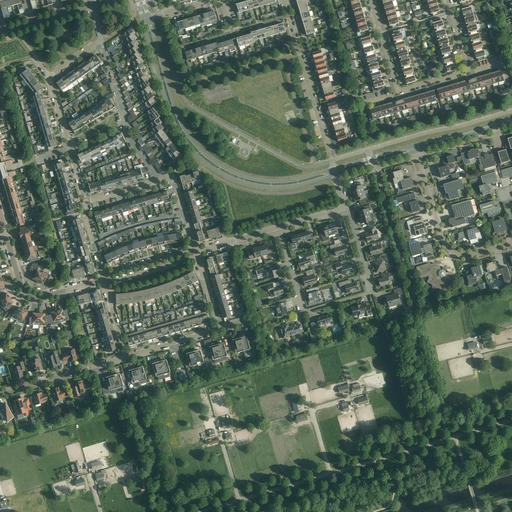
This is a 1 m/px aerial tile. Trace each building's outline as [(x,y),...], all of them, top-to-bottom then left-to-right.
[(0,5),(3,15),(7,14),(5,8),(11,6),(9,0),(0,2),(0,5)] [(9,0),(11,6),(17,4),(19,11),(23,9),(20,0),(9,0)] [(385,9),(394,7),(392,1),(383,4),(385,9)] [(439,11),(438,6),(430,8),(431,14),(432,14),(433,17),(439,15),(438,12),(439,11)] [(385,9),(386,15),(396,12),(394,7),(385,9)] [(475,12),(473,13),(471,7),(462,10),(463,16),(464,15),(464,18),(466,18),(472,16),(476,15),(475,12)] [(214,11),(209,13),(212,24),(217,22),(214,11)] [(386,15),(388,20),(397,18),(396,12),(386,15)] [(209,13),(203,14),(207,25),(212,24),(209,13)] [(203,14),(198,16),(201,24),(201,27),(207,25),(203,14)] [(468,27),(475,25),(474,22),(478,21),(476,15),(472,16),(466,18),(464,18),(466,24),(467,24),(468,27)] [(399,23),(397,18),(388,20),(390,26),(391,26),(392,29),(398,27),(397,24),(399,23)] [(442,27),(444,26),(442,21),(441,21),(440,18),(433,20),(434,23),(433,23),(432,20),(429,21),(430,26),(433,25),(435,29),(436,29),(436,28),(442,27)] [(470,32),(471,35),(477,34),(477,33),(476,31),(478,30),(476,24),(475,25),(468,27),(467,27),(469,33),(470,32)] [(361,32),(362,35),(368,34),(367,30),(368,30),(366,25),(358,27),(356,28),(357,33),(360,32),(360,33),(361,32)] [(437,38),(439,37),(445,35),(446,35),(445,29),(443,30),(442,27),(436,28),(436,29),(437,31),(435,32),(437,38)] [(125,40),(134,34),(136,32),(132,28),(123,34),(126,37),(124,39),(125,40)] [(394,41),(396,41),(395,40),(402,38),(402,39),(403,38),(402,35),(405,34),(403,29),(393,32),(394,35),(392,35),(394,41)] [(471,35),(469,36),(471,41),(473,41),(473,44),(480,42),(479,39),(480,39),(479,33),(477,33),(477,34),(471,35)] [(134,34),(125,40),(128,43),(126,45),(127,46),(136,39),(137,38),(134,34)] [(440,46),(441,46),(447,44),(449,44),(447,38),(446,38),(445,35),(439,37),(439,40),(438,40),(440,46)] [(363,45),(364,48),(365,48),(371,46),(370,43),(372,42),(370,37),(361,39),(362,45),(363,45)] [(398,49),(404,47),(409,46),(406,37),(403,38),(402,39),(402,38),(395,40),(396,41),(396,43),(395,44),(397,50),(398,49)] [(128,50),(129,52),(137,45),(139,44),(136,39),(127,46),(129,49),(128,50)] [(232,40),(227,41),(230,52),(235,51),(232,40)] [(227,41),(222,43),(224,51),(225,54),(230,52),(227,41)] [(475,50),(476,52),(476,53),(482,51),(481,48),(483,47),(481,42),(480,42),(473,44),(472,44),(474,50),(475,50)] [(441,46),(442,49),(440,49),(442,55),(444,54),(450,52),(450,53),(451,52),(450,46),(448,47),(447,44),(441,46)] [(141,50),(137,45),(129,52),(131,55),(129,56),(130,58),(139,51),(141,50)] [(367,55),(367,56),(374,55),(374,54),(373,52),(374,51),(372,45),(371,46),(365,48),(364,48),(363,48),(360,49),(363,57),(367,55)] [(399,58),(401,58),(407,56),(408,56),(408,55),(407,50),(405,50),(404,47),(398,49),(399,52),(397,52),(399,58)] [(323,56),(321,49),(314,51),(314,52),(311,53),(312,55),(313,55),(314,58),(313,58),(313,59),(323,56)] [(476,53),(476,52),(474,53),(476,59),(478,58),(479,61),(485,60),(484,56),(485,56),(484,50),(482,51),(476,53)] [(132,64),(141,57),(142,56),(139,51),(130,58),(129,59),(132,64)] [(193,59),(190,51),(185,52),(186,55),(187,59),(187,61),(190,60),(191,63),(193,62),(193,59)] [(443,64),(445,64),(446,63),(452,61),(454,61),(452,55),(451,52),(450,53),(450,52),(444,54),(442,55),(443,58),(441,58),(443,64)] [(91,58),(97,67),(100,64),(101,66),(104,64),(101,54),(101,55),(98,57),(96,55),(94,57),(94,56),(91,58)] [(369,62),(370,65),(376,63),(375,60),(377,60),(375,54),(374,54),(374,55),(367,56),(366,57),(368,62),(369,62)] [(401,58),(401,61),(400,61),(402,67),(403,66),(409,64),(409,65),(414,63),(411,55),(408,55),(408,56),(407,56),(401,58)] [(314,64),(324,61),(323,56),(313,59),(314,59),(315,62),(314,62),(314,64)] [(133,68),(134,69),(142,63),(144,62),(141,57),(132,64),(135,67),(133,68)] [(97,67),(91,58),(88,60),(88,61),(86,62),(92,70),(97,67)] [(446,63),(447,66),(446,66),(447,72),(456,69),(455,64),(453,64),(452,61),(446,63)] [(86,62),(84,64),(84,63),(81,65),(87,73),(92,70),(86,62)] [(146,67),(142,63),(134,69),(136,73),(135,74),(136,75),(144,69),(146,67)] [(378,63),(376,63),(370,65),(368,65),(368,66),(366,66),(367,70),(370,71),(372,71),(372,73),(372,74),(379,72),(378,69),(379,68),(378,63)] [(404,75),(406,75),(412,73),(413,73),(412,67),(410,67),(409,65),(409,64),(403,66),(404,69),(403,70),(404,75)] [(77,69),(82,77),(87,73),(81,65),(78,67),(79,68),(77,69)] [(317,74),(327,71),(326,66),(316,69),(317,69),(318,72),(317,73),(317,74)] [(17,73),(23,80),(31,74),(29,71),(27,69),(24,72),(22,69),(17,73)] [(71,72),(77,80),(82,77),(77,69),(74,71),(74,70),(71,72)] [(136,80),(137,81),(146,75),(148,73),(145,70),(144,69),(136,75),(138,78),(136,80)] [(373,83),(375,82),(381,80),(380,77),(382,77),(380,71),(379,72),(372,74),(372,73),(368,75),(371,84),(373,83)] [(495,73),(498,83),(504,81),(504,80),(507,79),(504,71),(499,71),(499,73),(495,73)] [(69,75),(67,76),(72,84),(74,86),(79,83),(77,80),(71,72),(69,74),(69,75)] [(413,73),(412,73),(406,75),(407,78),(405,78),(407,84),(416,81),(417,81),(417,80),(416,76),(415,76),(414,76),(413,73)] [(498,83),(495,73),(493,73),(493,74),(489,75),(492,84),(498,83)] [(27,85),(34,79),(33,77),(33,76),(31,74),(23,80),(27,85)] [(149,79),(146,75),(137,81),(140,84),(138,86),(139,87),(148,80),(149,79)] [(492,84),(489,75),(487,75),(487,76),(484,76),(486,86),(492,84)] [(64,77),(62,79),(67,87),(72,84),(67,76),(65,77),(64,77)] [(320,85),(330,82),(329,77),(329,76),(319,79),(320,79),(321,83),(320,83),(320,85)] [(486,86),(484,76),(481,76),(481,78),(478,78),(481,88),(486,86)] [(481,88),(478,78),(476,78),(476,79),(472,80),(475,90),(481,88)] [(36,80),(36,81),(34,79),(27,85),(31,89),(38,83),(36,80)] [(59,81),(57,83),(62,91),(67,87),(62,79),(59,81)] [(140,91),(141,93),(149,86),(151,85),(148,80),(139,87),(141,90),(140,91)] [(375,82),(373,83),(371,84),(373,92),(384,89),(383,86),(384,86),(383,80),(381,80),(375,82)] [(466,81),(469,91),(475,90),(472,80),(469,81),(468,80),(466,81)] [(466,81),(463,83),(463,82),(461,83),(463,93),(464,95),(470,94),(469,91),(466,81)] [(34,94),(35,96),(42,94),(41,89),(42,88),(40,86),(41,86),(38,83),(31,89),(34,94)] [(463,93),(461,83),(457,85),(457,84),(455,85),(458,95),(463,93)] [(451,85),(449,86),(452,96),(458,95),(455,85),(452,86),(451,85)] [(141,97),(142,99),(151,92),(153,91),(149,86),(141,93),(143,96),(141,97)] [(452,96),(449,86),(446,88),(445,87),(443,88),(446,98),(452,96)] [(322,90),(323,90),(324,93),(323,93),(323,95),(333,92),(332,87),(322,90)] [(446,98),(443,88),(440,90),(440,89),(437,89),(440,100),(446,98)] [(42,92),(45,103),(50,101),(47,90),(42,92)] [(428,93),(431,103),(437,101),(434,90),(431,91),(431,92),(428,93)] [(336,91),(333,92),(323,95),(324,97),(325,97),(326,100),(325,100),(335,97),(334,95),(337,94),(336,91)] [(141,100),(144,105),(153,98),(155,97),(151,92),(142,99),(143,99),(141,100)] [(422,94),(425,104),(431,103),(428,93),(425,93),(426,94),(422,94)] [(43,100),(43,97),(42,94),(35,96),(32,96),(34,102),(43,100)] [(416,96),(419,106),(425,104),(422,94),(420,95),(420,96),(416,96)] [(411,98),(413,108),(419,106),(416,96),(414,96),(414,98),(411,98)] [(113,97),(105,102),(110,110),(113,109),(113,108),(116,107),(113,103),(115,102),(113,97)] [(156,103),(154,99),(153,98),(144,105),(147,108),(145,109),(146,111),(156,103)] [(405,99),(408,109),(413,108),(411,98),(408,98),(408,99),(405,99)] [(403,101),(399,101),(402,111),(408,109),(405,99),(402,100),(403,101)] [(34,102),(36,108),(45,105),(44,102),(43,100),(34,102)] [(332,102),(332,103),(326,105),(327,107),(328,107),(329,110),(338,108),(341,107),(339,100),(332,102)] [(402,111),(399,101),(396,103),(395,102),(393,103),(396,113),(402,111)] [(108,112),(110,110),(105,102),(100,105),(105,113),(107,112),(108,112)] [(396,113),(393,103),(390,105),(389,103),(388,105),(390,114),(396,113)] [(47,111),(46,109),(46,108),(45,105),(36,108),(37,114),(47,111)] [(100,105),(95,108),(100,117),(103,115),(105,113),(100,105)] [(382,106),(385,116),(390,114),(388,105),(384,106),(384,105),(382,106)] [(159,111),(155,106),(147,113),(149,116),(147,117),(148,119),(157,112),(159,111)] [(376,108),(379,118),(385,116),(382,106),(379,108),(378,107),(376,108)] [(100,117),(95,108),(90,111),(95,119),(97,118),(100,117)] [(329,110),(330,114),(329,114),(329,116),(339,113),(342,112),(342,109),(339,110),(338,108),(329,110)] [(379,118),(376,108),(373,110),(372,108),(367,111),(367,112),(370,119),(373,118),(373,120),(379,118)] [(38,116),(39,120),(49,117),(48,113),(47,113),(47,111),(37,114),(35,114),(36,117),(38,116)] [(90,111),(85,114),(90,123),(93,121),(95,119),(90,111)] [(149,123),(150,125),(159,118),(160,117),(157,112),(148,119),(151,122),(149,123)] [(134,113),(127,117),(129,123),(137,117),(134,113)] [(90,123),(85,114),(80,117),(85,126),(87,124),(87,125),(90,123)] [(73,118),(75,121),(80,129),(83,127),(85,126),(80,117),(78,115),(73,118)] [(50,123),(49,120),(50,120),(49,117),(39,120),(41,125),(50,123)] [(159,118),(150,125),(152,128),(151,129),(152,130),(160,124),(162,123),(160,120),(160,119),(159,119),(159,118)] [(332,126),(342,123),(341,118),(332,121),(333,124),(332,124),(332,126)] [(77,131),(80,129),(75,121),(69,124),(74,132),(77,131)] [(41,125),(42,131),(52,128),(51,125),(50,123),(41,125)] [(150,132),(154,136),(162,130),(164,129),(160,124),(152,130),(150,132)] [(42,131),(44,137),(53,134),(54,134),(53,132),(52,128),(42,131)] [(335,135),(335,137),(339,135),(346,134),(344,128),(335,131),(336,134),(335,135)] [(155,142),(164,136),(166,134),(162,130),(154,136),(156,139),(154,141),(155,142)] [(121,134),(117,136),(121,144),(126,142),(122,133),(122,134),(121,133),(121,134)] [(54,134),(53,134),(44,137),(46,143),(55,140),(55,136),(54,136),(54,134)] [(166,134),(164,136),(155,142),(156,144),(158,142),(161,145),(169,139),(166,134)] [(346,134),(339,135),(335,137),(336,138),(337,138),(338,142),(344,140),(344,141),(350,139),(349,136),(346,136),(346,134)] [(112,138),(116,147),(121,144),(117,136),(112,138)] [(111,149),(116,147),(112,138),(111,138),(111,139),(107,141),(111,149)] [(161,150),(162,151),(173,143),(169,139),(161,145),(163,148),(161,150)] [(56,143),(55,140),(46,143),(48,151),(54,150),(53,147),(57,146),(56,143)] [(102,143),(106,152),(111,149),(107,141),(103,143),(102,143)] [(102,143),(97,146),(102,154),(106,152),(102,143)] [(165,151),(167,154),(176,148),(173,143),(162,151),(163,153),(165,151)] [(102,154),(97,146),(93,148),(93,147),(93,148),(97,156),(102,154)] [(92,148),(88,150),(92,159),(97,156),(93,148),(92,148)] [(176,148),(167,154),(170,158),(168,159),(169,160),(179,152),(176,148)] [(481,157),(479,152),(478,152),(477,148),(474,149),(470,150),(470,151),(468,151),(468,154),(467,154),(468,157),(465,158),(467,164),(470,164),(469,159),(472,158),(472,159),(478,157),(478,159),(481,159),(481,157)] [(498,152),(501,164),(509,161),(509,159),(511,159),(509,152),(508,149),(498,152)] [(92,159),(88,150),(83,152),(83,153),(87,161),(92,159)] [(179,152),(169,160),(170,162),(172,160),(175,164),(183,157),(179,152)] [(78,155),(80,158),(78,159),(79,165),(82,164),(83,164),(82,163),(85,162),(87,166),(89,165),(87,161),(83,153),(82,153),(78,155)] [(481,157),(481,159),(484,169),(496,166),(492,154),(489,155),(488,154),(484,155),(484,156),(481,157)] [(448,165),(449,170),(454,168),(452,163),(456,162),(453,155),(446,157),(447,160),(443,162),(444,166),(448,165)] [(0,170),(0,172),(5,170),(4,167),(13,164),(12,160),(6,162),(5,157),(0,157),(0,170)] [(51,163),(53,171),(55,170),(55,171),(64,168),(62,163),(59,164),(58,161),(51,163)] [(444,166),(440,168),(438,168),(441,178),(451,175),(449,170),(448,165),(444,166)] [(140,169),(135,170),(138,179),(143,178),(142,174),(147,172),(144,167),(140,168),(140,169)] [(511,167),(501,171),(503,179),(507,178),(507,176),(510,175),(510,177),(511,176),(511,167)] [(55,170),(53,171),(52,171),(54,176),(56,176),(65,173),(64,168),(55,171),(55,170)] [(3,184),(12,182),(11,177),(16,175),(15,171),(6,174),(5,170),(0,172),(1,175),(1,176),(2,179),(3,184)] [(403,174),(402,170),(393,173),(395,178),(393,179),(394,184),(397,183),(398,188),(397,188),(398,191),(414,187),(411,177),(404,180),(403,176),(404,176),(403,174)] [(185,175),(180,177),(184,191),(189,190),(187,184),(196,181),(198,187),(202,186),(198,171),(193,173),(194,174),(188,175),(185,176),(185,175)] [(481,177),(483,185),(486,184),(487,184),(493,182),(493,183),(498,182),(498,181),(498,182),(495,172),(481,177)] [(448,193),(458,190),(464,189),(461,179),(445,184),(447,190),(445,191),(446,194),(448,193)] [(12,182),(3,184),(5,190),(16,186),(17,186),(15,181),(12,182)] [(85,185),(87,190),(90,189),(91,193),(97,191),(94,183),(94,182),(89,184),(85,185)] [(352,191),(353,195),(364,191),(362,185),(361,185),(360,182),(354,184),(355,187),(354,187),(355,190),(352,191)] [(488,187),(487,184),(486,184),(483,185),(479,186),(480,190),(479,190),(480,191),(481,193),(482,192),(483,195),(490,193),(489,190),(489,187),(488,187)] [(16,186),(5,190),(6,195),(15,192),(17,192),(16,186)] [(458,190),(448,193),(449,198),(450,197),(451,200),(460,197),(458,190)] [(170,202),(167,191),(162,193),(164,201),(165,204),(170,202)] [(364,191),(353,195),(355,199),(357,198),(358,200),(359,200),(360,204),(366,202),(365,201),(366,200),(366,201),(368,200),(367,198),(366,198),(364,191)] [(410,202),(415,201),(414,199),(415,198),(413,193),(396,198),(398,204),(409,200),(410,202)] [(410,202),(409,203),(410,206),(410,207),(409,207),(409,208),(409,209),(409,210),(410,210),(410,211),(411,211),(412,211),(412,213),(420,211),(417,200),(415,201),(410,202)] [(455,217),(458,216),(459,219),(475,215),(471,200),(451,206),(455,217)] [(479,205),(481,211),(482,214),(487,213),(488,217),(501,214),(499,206),(494,207),(494,206),(495,206),(494,201),(479,205)] [(18,203),(9,205),(11,211),(20,208),(18,203)] [(72,211),(76,210),(74,204),(65,207),(67,212),(65,213),(66,216),(73,214),(72,211)] [(364,210),(358,212),(360,218),(370,215),(369,211),(371,210),(369,205),(363,207),(364,210)] [(13,216),(22,213),(20,208),(11,211),(13,216)] [(94,213),(98,224),(99,223),(103,222),(102,219),(100,211),(94,213)] [(22,213),(13,216),(14,222),(23,219),(22,213)] [(360,218),(362,224),(367,222),(369,227),(375,225),(372,214),(370,215),(360,218)] [(460,220),(459,219),(458,216),(455,217),(448,219),(450,224),(451,223),(452,228),(461,225),(461,224),(460,225),(459,220),(460,220)] [(80,224),(79,218),(73,220),(72,217),(66,219),(67,222),(69,227),(72,226),(80,224)] [(415,232),(418,231),(420,235),(428,233),(426,227),(425,228),(422,217),(413,219),(414,224),(408,226),(409,231),(414,229),(415,232)] [(16,224),(17,227),(25,225),(23,219),(14,222),(15,224),(16,224)] [(506,230),(503,220),(493,223),(494,226),(491,227),(494,236),(504,233),(503,230),(506,230)] [(196,232),(197,237),(203,235),(200,223),(200,222),(194,224),(196,232)] [(335,224),(329,225),(332,235),(336,234),(337,238),(343,236),(341,229),(337,230),(335,224)] [(18,233),(20,238),(29,236),(28,230),(30,230),(29,226),(29,225),(19,228),(20,232),(19,233),(18,233)] [(325,234),(321,235),(323,242),(329,240),(328,236),(332,235),(329,225),(323,227),(325,234)] [(369,233),(365,234),(367,242),(379,238),(376,230),(375,231),(374,227),(368,229),(368,232),(369,232),(369,233)] [(463,240),(463,239),(469,237),(468,236),(480,232),(478,227),(458,233),(459,238),(458,239),(459,241),(463,240)] [(300,234),(303,241),(310,239),(310,242),(317,240),(315,233),(310,234),(309,231),(300,234)] [(478,242),(478,240),(482,239),(480,232),(468,236),(469,237),(471,244),(478,242)] [(208,233),(208,234),(203,235),(197,237),(198,238),(199,242),(201,241),(201,242),(205,241),(205,240),(210,239),(208,233)] [(295,243),(303,241),(300,234),(291,237),(292,240),(289,240),(291,250),(296,248),(295,243)] [(21,241),(22,244),(31,241),(29,236),(20,238),(20,239),(21,238),(22,241),(21,241)] [(145,240),(147,248),(153,247),(151,239),(151,236),(144,238),(145,240)] [(85,239),(77,242),(75,242),(76,248),(78,247),(86,244),(85,239)] [(139,242),(142,250),(147,248),(145,240),(139,242)] [(23,246),(22,246),(23,249),(32,247),(31,241),(22,244),(23,244),(23,246)] [(127,246),(130,254),(136,252),(133,244),(132,241),(126,244),(127,246)] [(379,241),(373,243),(374,247),(369,248),(371,256),(383,252),(381,245),(380,245),(379,241)] [(133,244),(136,252),(142,250),(139,242),(133,244)] [(422,248),(420,247),(419,242),(409,244),(412,256),(421,254),(422,258),(426,257),(423,247),(422,248)] [(122,249),(125,256),(130,254),(127,246),(126,244),(121,246),(122,249)] [(334,249),(336,256),(348,253),(345,245),(337,248),(336,244),(330,246),(331,250),(334,249)] [(423,247),(426,257),(427,258),(433,256),(432,251),(433,250),(431,244),(423,246),(423,247)] [(265,245),(260,246),(260,247),(259,247),(262,256),(274,253),(272,246),(266,248),(266,245),(265,245)] [(24,252),(25,255),(37,251),(36,246),(32,247),(23,249),(23,250),(24,249),(25,252),(24,252)] [(250,260),(262,256),(259,247),(258,246),(254,248),(254,249),(253,249),(254,252),(248,253),(250,260)] [(114,261),(119,258),(116,251),(115,248),(109,251),(109,252),(110,254),(114,261)] [(122,249),(116,251),(119,258),(125,256),(122,249)] [(81,257),(81,258),(84,257),(89,255),(88,250),(80,252),(79,252),(76,253),(78,258),(81,257)] [(29,263),(31,263),(38,260),(37,257),(39,257),(37,251),(25,255),(27,261),(27,260),(29,260),(30,263),(29,263)] [(105,256),(108,264),(114,261),(110,254),(109,252),(104,254),(105,256)] [(310,260),(314,258),(312,252),(305,254),(306,258),(298,260),(300,268),(304,267),(305,267),(306,268),(307,268),(308,267),(308,265),(311,264),(310,260)] [(84,257),(87,269),(94,267),(92,263),(89,255),(84,257)] [(218,261),(216,256),(212,257),(208,258),(208,259),(206,259),(207,263),(207,265),(213,263),(218,261)] [(380,261),(378,262),(374,263),(376,273),(386,270),(384,263),(387,262),(385,256),(382,257),(379,258),(380,261)] [(37,282),(43,271),(38,269),(40,264),(39,262),(32,264),(29,270),(31,274),(34,275),(32,279),(32,278),(32,279),(37,282)] [(486,268),(488,273),(494,271),(497,279),(503,278),(504,282),(511,280),(507,267),(498,270),(497,266),(496,266),(494,262),(486,264),(487,267),(486,268)] [(217,275),(213,263),(207,265),(209,269),(211,277),(217,275)] [(341,263),(335,265),(337,271),(342,270),(343,275),(353,272),(351,264),(342,267),(341,263)] [(416,267),(419,278),(429,275),(429,279),(428,281),(429,283),(432,284),(432,285),(433,285),(432,284),(434,284),(437,286),(438,286),(438,287),(438,288),(441,289),(443,289),(447,283),(449,284),(453,282),(455,278),(454,274),(450,272),(446,273),(445,271),(442,270),(440,270),(439,266),(435,264),(431,265),(428,264),(416,267)] [(280,277),(277,269),(274,271),(273,268),(274,268),(273,265),(265,267),(265,268),(256,271),(257,276),(266,273),(268,279),(274,277),(274,278),(280,277)] [(479,266),(471,268),(473,273),(472,275),(467,276),(468,282),(467,282),(469,286),(472,285),(472,284),(477,282),(476,276),(482,274),(479,266)] [(87,269),(83,270),(84,276),(89,274),(89,275),(93,274),(93,273),(95,273),(94,269),(94,267),(87,269)] [(304,282),(305,284),(305,286),(317,283),(314,275),(315,274),(314,270),(306,272),(307,275),(310,274),(310,276),(303,278),(303,279),(303,280),(303,282),(304,282)] [(43,271),(37,282),(43,285),(43,284),(42,284),(44,281),(47,282),(47,283),(51,275),(50,276),(43,271)] [(189,275),(193,284),(198,281),(193,273),(189,275)] [(379,282),(380,284),(381,287),(390,284),(389,280),(393,279),(391,273),(381,276),(382,279),(379,280),(380,282),(379,282)] [(188,286),(193,284),(189,275),(184,278),(188,286)] [(183,289),(188,286),(184,278),(179,280),(181,284),(183,289)] [(183,289),(181,284),(179,280),(174,282),(177,291),(183,289)] [(352,292),(358,290),(356,282),(349,284),(348,280),(338,283),(340,288),(345,286),(347,294),(352,292)] [(169,284),(172,293),(177,291),(174,282),(169,284)] [(167,295),(172,293),(169,284),(164,286),(167,295)] [(267,286),(269,292),(273,291),(275,296),(284,293),(282,286),(274,288),(273,285),(267,286)] [(159,288),(161,297),(167,295),(164,286),(159,288)] [(310,302),(317,300),(318,300),(318,301),(319,301),(320,301),(321,301),(321,300),(321,299),(324,298),(322,290),(319,291),(318,287),(308,290),(310,294),(308,294),(309,296),(308,296),(310,302)] [(386,298),(389,307),(397,305),(396,303),(400,302),(398,295),(403,294),(401,288),(394,290),(395,294),(393,295),(394,296),(386,298)] [(90,299),(94,298),(100,296),(100,294),(99,295),(98,291),(96,291),(92,292),(92,293),(88,294),(89,299),(90,299)] [(0,304),(9,298),(6,293),(3,295),(1,293),(1,292),(0,293),(0,304)] [(94,298),(98,310),(103,309),(101,301),(102,301),(100,296),(94,298)] [(0,304),(3,309),(5,312),(4,312),(5,312),(11,308),(11,307),(11,308),(9,305),(12,303),(13,303),(9,298),(0,304)] [(288,307),(288,306),(287,302),(275,306),(278,317),(288,314),(287,310),(288,309),(288,307)] [(364,304),(351,308),(354,316),(367,312),(367,315),(372,313),(370,306),(365,307),(364,304)] [(16,320),(17,319),(18,318),(22,309),(17,306),(17,307),(15,310),(12,309),(12,308),(7,318),(10,320),(11,318),(16,320)] [(22,309),(18,318),(17,319),(24,324),(28,317),(29,316),(27,313),(27,312),(27,313),(27,312),(22,309)] [(68,320),(66,312),(66,313),(63,314),(62,310),(56,311),(59,320),(64,319),(65,321),(68,320)] [(54,322),(59,320),(56,311),(50,313),(51,313),(51,315),(48,316),(49,323),(50,323),(51,325),(54,324),(54,322)] [(210,322),(207,311),(201,313),(204,324),(210,322)] [(204,324),(201,313),(195,315),(198,326),(204,324)] [(38,325),(38,323),(38,314),(32,314),(33,314),(32,318),(30,318),(30,317),(29,317),(29,326),(29,325),(38,325)] [(48,316),(44,316),(44,314),(45,314),(38,314),(38,323),(44,323),(44,325),(47,326),(47,323),(49,323),(48,316)] [(311,323),(312,329),(320,327),(319,325),(323,324),(324,325),(328,324),(327,323),(332,321),(330,314),(325,316),(322,317),(321,317),(317,318),(318,321),(311,323)] [(189,316),(193,327),(198,326),(195,315),(189,316)] [(184,318),(187,329),(193,327),(189,316),(184,318)] [(187,329),(184,318),(178,320),(181,331),(187,329)] [(175,333),(181,331),(178,320),(172,322),(175,333)] [(175,333),(172,322),(166,323),(170,334),(175,333)] [(161,325),(164,336),(170,334),(166,323),(161,325)] [(303,331),(301,325),(296,326),(295,325),(288,327),(288,324),(280,327),(283,339),(289,337),(288,336),(295,334),(295,333),(297,333),(303,331)] [(161,325),(160,325),(155,327),(158,338),(164,336),(161,325)] [(152,339),(158,338),(155,327),(149,328),(152,339)] [(152,339),(149,328),(143,330),(147,341),(152,339)] [(147,341),(143,330),(138,332),(141,343),(147,341)] [(132,333),(135,344),(141,343),(138,332),(132,333)] [(126,335),(129,346),(135,344),(132,333),(126,335)] [(240,338),(241,345),(250,342),(249,341),(248,341),(247,337),(245,336),(245,337),(244,334),(239,336),(239,335),(239,336),(239,338),(240,338)] [(492,341),(491,336),(482,338),(484,344),(486,344),(486,343),(492,341)] [(233,347),(241,345),(240,338),(239,338),(234,340),(233,341),(234,345),(233,345),(233,347)] [(250,342),(241,345),(243,351),(249,349),(250,348),(249,344),(250,344),(250,342)] [(476,342),(467,344),(469,351),(478,349),(476,342)] [(218,351),(227,349),(226,347),(225,348),(224,344),(222,343),(216,345),(218,351)] [(210,354),(218,351),(216,345),(211,347),(210,348),(211,352),(210,352),(210,354)] [(237,353),(243,351),(241,345),(233,347),(234,349),(235,348),(236,352),(237,353)] [(68,359),(69,362),(77,359),(74,349),(66,351),(67,353),(61,355),(63,361),(67,360),(68,359)] [(227,351),(227,349),(218,351),(220,358),(221,362),(227,360),(226,356),(227,355),(226,351),(227,351)] [(195,358),(204,356),(203,354),(202,354),(201,351),(199,350),(194,352),(195,358)] [(56,364),(60,363),(56,351),(50,353),(51,356),(46,357),(47,361),(46,362),(47,364),(48,364),(49,369),(57,366),(56,364)] [(220,358),(218,351),(210,354),(211,355),(212,355),(213,359),(214,360),(215,363),(221,362),(220,358)] [(195,358),(194,352),(188,353),(187,355),(188,359),(187,359),(187,361),(195,358)] [(195,358),(197,365),(203,363),(204,361),(203,358),(204,357),(204,356),(195,358)] [(39,358),(32,360),(32,359),(26,361),(28,365),(31,373),(42,370),(39,358)] [(195,358),(187,361),(188,362),(189,362),(190,366),(191,366),(197,365),(195,358)] [(160,362),(161,368),(170,366),(169,364),(168,364),(167,361),(166,360),(160,362)] [(12,368),(15,379),(23,376),(21,370),(24,369),(22,362),(17,363),(18,367),(12,368)] [(153,371),(160,369),(161,368),(160,362),(154,363),(153,365),(154,369),(153,369),(153,371)] [(161,368),(163,375),(164,378),(170,377),(169,373),(170,371),(169,368),(170,367),(170,366),(161,368)] [(138,375),(146,373),(145,371),(144,371),(143,368),(142,367),(136,369),(138,375)] [(153,371),(154,372),(155,372),(156,376),(157,376),(159,380),(164,378),(163,375),(161,368),(160,369),(153,371)] [(138,375),(136,369),(130,370),(129,372),(130,375),(129,376),(130,377),(138,375)] [(138,375),(140,382),(140,384),(141,384),(146,383),(146,380),(146,378),(145,375),(146,374),(146,373),(138,375)] [(122,378),(121,378),(120,374),(119,374),(113,375),(115,382),(123,380),(122,378)] [(106,383),(107,384),(115,382),(113,375),(107,377),(106,379),(107,382),(106,383)] [(140,384),(140,382),(138,375),(130,377),(130,379),(131,379),(132,380),(127,382),(128,384),(132,383),(134,383),(135,387),(142,385),(141,384),(140,384)] [(115,382),(117,388),(118,392),(124,391),(123,387),(123,385),(122,381),(123,381),(123,380),(115,382)] [(75,387),(72,388),(71,388),(74,397),(80,396),(80,393),(84,392),(81,381),(73,383),(75,387)] [(109,389),(111,390),(112,394),(118,392),(117,388),(115,382),(107,384),(107,386),(108,386),(109,387),(104,388),(105,391),(109,389)] [(353,388),(353,389),(354,392),(361,390),(360,387),(360,386),(359,383),(352,385),(353,388)] [(349,392),(347,385),(338,388),(339,394),(349,392)] [(60,392),(59,388),(51,390),(55,401),(58,400),(62,399),(62,398),(67,396),(65,390),(62,391),(60,392)] [(44,402),(47,401),(45,394),(39,396),(38,394),(32,396),(33,400),(34,405),(44,402)] [(368,403),(367,397),(357,400),(359,405),(368,403)] [(27,411),(31,410),(28,401),(24,403),(24,402),(23,401),(22,401),(22,399),(14,401),(15,405),(14,406),(16,415),(22,413),(23,415),(24,416),(26,417),(28,415),(28,413),(28,412),(27,412),(27,411)] [(295,412),(301,410),(299,401),(293,403),(295,412)] [(0,408),(2,413),(2,414),(2,415),(3,416),(3,417),(4,417),(7,421),(12,418),(5,404),(0,405),(0,408)] [(306,414),(302,415),(297,416),(298,422),(308,419),(306,414)]
